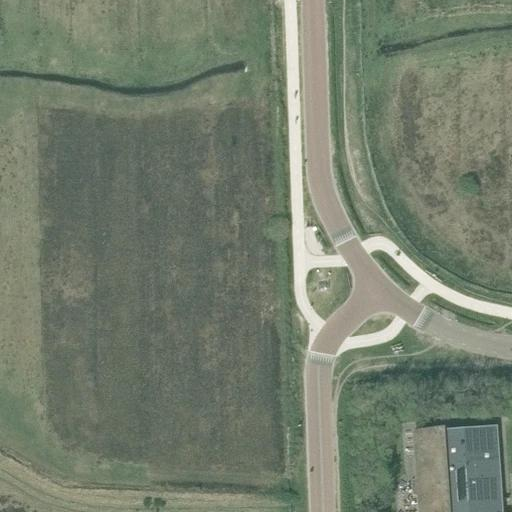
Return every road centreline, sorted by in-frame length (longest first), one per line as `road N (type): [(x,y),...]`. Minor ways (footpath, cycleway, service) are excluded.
road 1 (track): [(324,509),(54,502),(0,471)]
road 2 (unclassified): [(376,290),(323,191),(310,0)]
road 3 (unclassified): [(324,511),(321,356),(376,290)]
road 4 (unclassified): [(511,348),(456,336),(376,290)]
